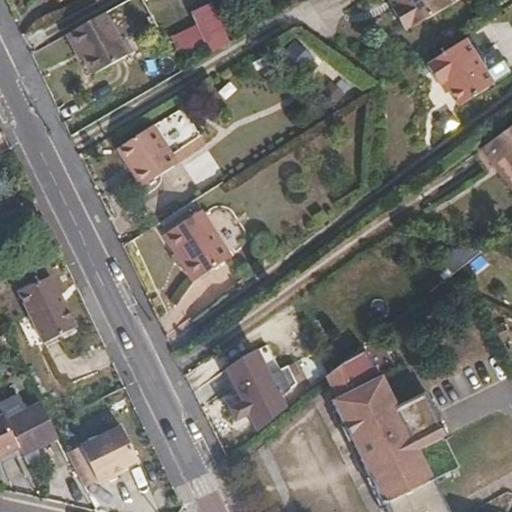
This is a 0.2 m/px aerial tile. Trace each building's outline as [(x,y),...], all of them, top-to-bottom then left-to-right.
[(207,0),(206,0),(188,10),(195,24),(171,36),(184,62),(228,39),(207,0)] [(410,27),(411,29),(450,5),(446,0),(394,0),(398,5),(391,9),(404,30),(410,27)] [(105,13),(66,35),(76,52),(80,50),(85,59),(94,75),(128,56),(105,13)] [(471,35),(465,39),(476,57),(483,53),(471,35)] [(476,57),(465,39),(426,65),(439,85),(443,83),(459,108),(511,74),(496,51),(486,58),(483,53),(476,57)] [(289,47),(272,56),(285,78),(302,68),(289,47)] [(80,50),(76,52),(81,61),(85,59),(80,50)] [(178,164),(172,155),(153,125),(117,149),(127,165),(130,164),(135,171),(132,173),(142,188),(178,164)] [(511,126),(482,149),(496,169),(506,161),(511,168),(511,126)] [(200,136),(172,155),(178,164),(207,146),(200,136)] [(511,168),(506,161),(496,169),(511,190),(511,168)] [(185,262),(181,264),(193,283),(232,258),(202,210),(163,235),(175,255),(178,253),(185,262)] [(177,267),(181,264),(185,262),(178,253),(175,255),(171,258),(177,267)] [(403,275),(381,293),(392,307),(413,289),(403,275)] [(51,276),(17,292),(43,345),(77,329),(51,276)] [(363,348),(326,378),(330,387),(336,390),(340,397),(332,402),(338,414),(355,448),(350,450),(360,469),(364,467),(370,477),(384,506),(386,505),(387,507),(389,511),(431,511),(443,501),(433,481),(460,468),(425,395),(398,408),(382,377),(378,379),(363,348)] [(243,404),(248,415),(281,398),(289,390),(276,362),(265,368),(256,351),(224,367),(243,404)] [(336,390),(330,387),(329,388),(328,390),(328,393),(329,396),(332,402),(340,397),(336,390)] [(58,438),(40,401),(26,409),(19,395),(0,404),(0,411),(3,416),(19,449),(23,456),(58,438)] [(242,418),(248,415),(243,404),(236,407),(242,418)] [(355,448),(338,414),(333,416),(350,450),(355,448)] [(3,416),(0,417),(0,458),(19,449),(3,416)] [(81,487),(142,466),(127,425),(67,446),(81,487)] [(37,449),(23,456),(28,466),(43,459),(37,449)] [(381,511),(387,507),(386,505),(384,506),(370,477),(365,479),(381,511)] [(448,511),(443,501),(431,511),(448,511)]
